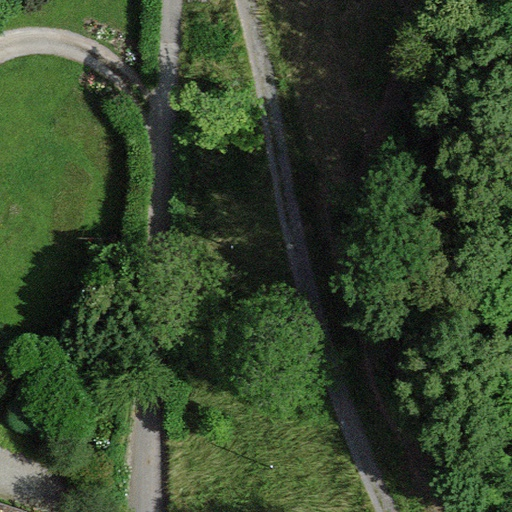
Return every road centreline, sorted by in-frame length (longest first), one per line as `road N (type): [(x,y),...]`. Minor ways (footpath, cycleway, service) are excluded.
road 1 (track): [(244,0),(303,293),(391,511)]
road 2 (track): [(161,511),(170,257),(164,0)]
